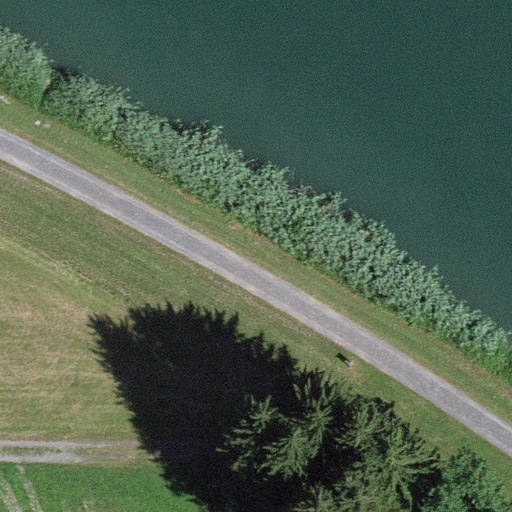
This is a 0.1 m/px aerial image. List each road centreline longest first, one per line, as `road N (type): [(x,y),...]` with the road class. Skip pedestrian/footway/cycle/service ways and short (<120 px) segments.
road 1 (track): [(511,427),(0,139)]
road 2 (track): [(0,445),(511,444)]
